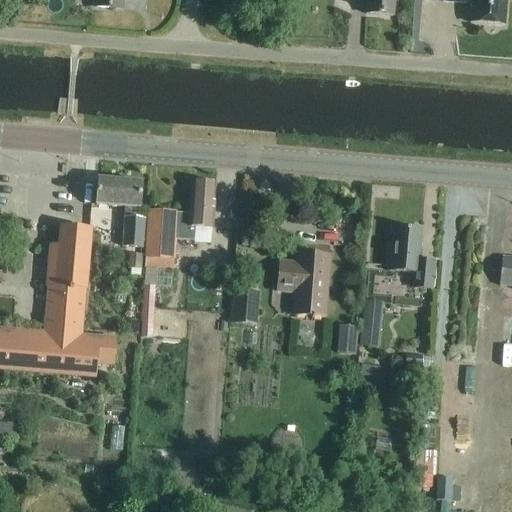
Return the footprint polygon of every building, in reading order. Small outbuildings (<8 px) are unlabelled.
[(94,0),(93,9),(121,12),(122,0),(94,0)] [(365,0),(364,16),(392,18),(393,3),(396,3),(396,0),(365,0)] [(469,25),(503,27),(504,0),(440,0),(440,3),(470,6),(469,25)] [(140,185),(96,181),(94,207),(123,209),(122,220),(137,221),(140,185)] [(159,242),(143,241),(142,260),(143,260),(143,270),(172,271),(172,261),(173,262),(174,240),(193,241),(194,227),(211,228),(214,186),(190,185),(188,215),(161,213),(159,242)] [(66,210),(65,219),(109,225),(110,216),(66,210)] [(146,210),(143,241),(159,242),(161,213),(161,211),(146,210)] [(137,221),(122,220),(120,249),(142,251),(144,222),(137,221)] [(89,231),(60,229),(59,248),(50,247),(47,288),(48,288),(44,335),(0,330),(0,369),(95,378),(96,364),(112,366),(114,340),(80,338),(89,231)] [(420,233),(392,230),(391,245),(389,245),(386,271),(413,274),(412,287),(430,289),(433,262),(417,261),(420,233)] [(293,264),(278,262),(276,262),(274,295),(291,297),(289,318),(325,320),(329,257),(294,254),(293,264)] [(498,286),(511,287),(511,258),(501,258),(498,286)] [(356,298),(379,296),(378,282),(355,283),(356,298)] [(484,375),(511,378),(511,304),(507,304),(509,290),(468,285),(467,294),(494,297),(491,322),(490,322),(484,375)] [(226,326),(255,328),(257,293),(229,291),(226,326)] [(357,348),(376,349),(381,304),(362,302),(357,348)] [(334,356),(353,358),(356,330),(337,328),(334,356)] [(422,370),(423,357),(405,356),(404,369),(422,370)] [(360,365),(358,385),(379,388),(382,369),(360,365)] [(432,477),(433,453),(415,452),(415,477),(432,477)]
